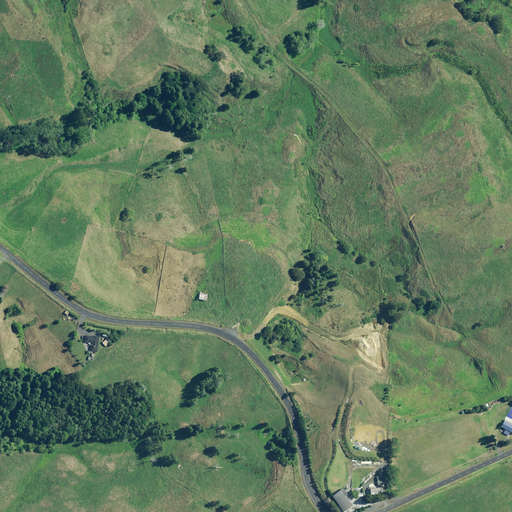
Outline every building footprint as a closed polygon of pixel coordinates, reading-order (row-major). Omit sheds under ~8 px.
[(206,292),(198,292),(198,299),(206,300),(206,292)] [(84,342),(87,343),(90,345),(89,351),(96,352),(99,336),(93,335),(93,336),(85,335),(84,342)] [(111,341),(108,338),(102,343),(105,346),(111,341)] [(511,425),(504,421),(501,427),(505,430),(503,433),(508,436),(510,432),(511,433),(511,425)] [(347,495),(342,489),(332,496),(342,511),(352,506),(345,496),(347,495)]
